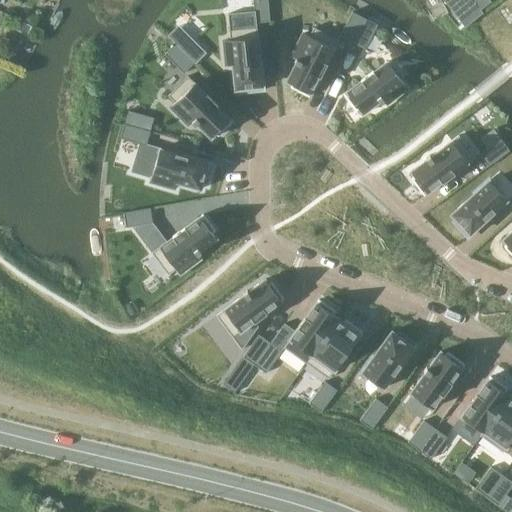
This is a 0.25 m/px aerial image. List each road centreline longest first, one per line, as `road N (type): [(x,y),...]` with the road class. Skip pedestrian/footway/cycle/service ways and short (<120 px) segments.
road 1 (residential): [(511,362),(466,330),(271,249),(258,223),(255,175),(264,140),(282,128),(304,128),(445,254),(511,289)]
road 2 (tertiary): [(319,511),(0,430)]
